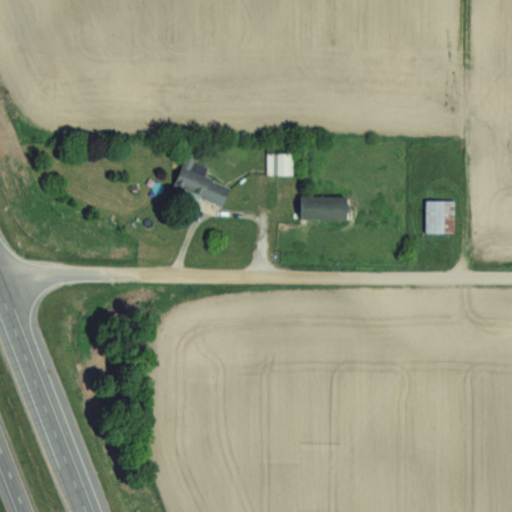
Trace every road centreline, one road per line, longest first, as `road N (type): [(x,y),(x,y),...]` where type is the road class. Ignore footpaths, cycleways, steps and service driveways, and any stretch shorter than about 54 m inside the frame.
road 1 (residential): [(0,274),(511,278)]
road 2 (trunk): [(88,511),(0,285)]
